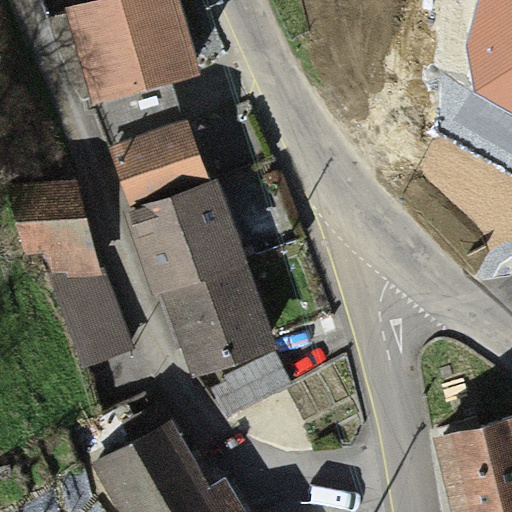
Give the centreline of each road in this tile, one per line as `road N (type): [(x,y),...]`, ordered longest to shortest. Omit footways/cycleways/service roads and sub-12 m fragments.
road 1 (residential): [(15,0),(149,360),(229,457),(302,493),(396,495)]
road 2 (tertiary): [(391,249),(337,184),(280,84),(249,0)]
road 3 (residential): [(391,249),(383,377),(396,495)]
road 4 (tertiary): [(511,344),(391,249)]
